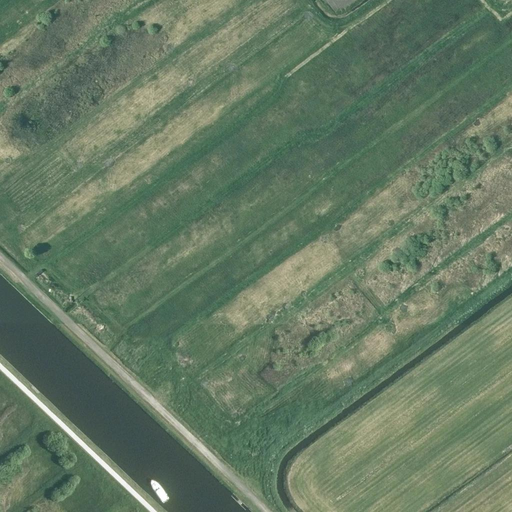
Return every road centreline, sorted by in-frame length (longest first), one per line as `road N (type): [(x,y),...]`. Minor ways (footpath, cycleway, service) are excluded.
road 1 (unclassified): [(265,511),(0,258)]
road 2 (track): [(146,511),(0,372)]
